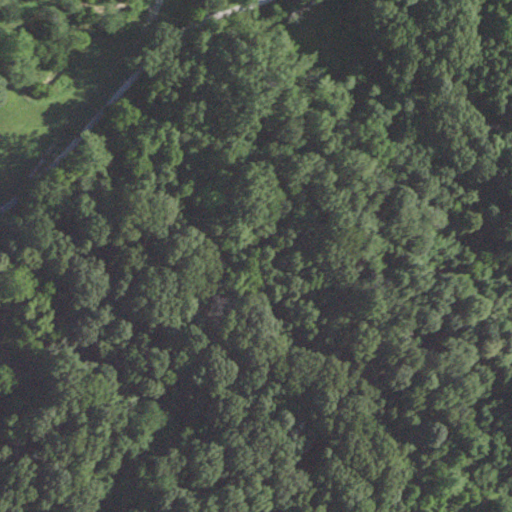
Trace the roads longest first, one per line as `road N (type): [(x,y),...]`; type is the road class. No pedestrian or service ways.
road 1 (residential): [(197,25),(325,127),(390,199),(488,284),(511,287)]
road 2 (residential): [(0,213),(171,41),(268,0)]
